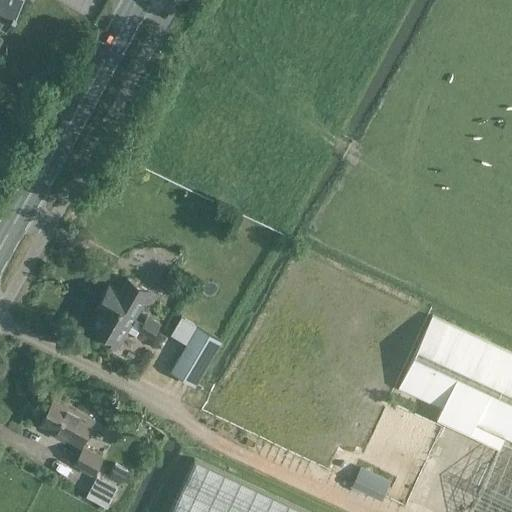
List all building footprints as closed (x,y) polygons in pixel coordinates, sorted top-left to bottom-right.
[(0,0),(0,25),(6,29),(22,0),(0,0)] [(2,59),(18,69),(30,49),(13,40),(2,59)] [(100,300),(104,302),(105,300),(143,322),(145,318),(135,312),(149,289),(127,277),(120,289),(109,282),(99,300),(100,301),(100,300)] [(139,329),(143,322),(105,300),(104,302),(91,325),(106,334),(104,338),(116,345),(126,329),(136,334),(139,329)] [(511,511),(511,351),(431,314),(398,386),(440,406),(435,417),(498,446),(468,511),(511,511)] [(159,322),(149,316),(147,315),(145,318),(143,322),(155,329),(159,322)] [(195,384),(221,339),(181,316),(171,333),(187,342),(171,370),(195,384)] [(151,336),(155,329),(143,322),(139,329),(151,336)] [(40,423),(80,444),(94,417),(55,396),(40,423)] [(75,464),(93,473),(102,455),(84,446),(75,464)] [(312,511),(193,456),(167,511),(312,511)] [(114,462),(109,473),(122,480),(128,470),(114,462)] [(385,495),(393,476),(362,463),(354,482),(385,495)] [(118,487),(96,476),(87,495),(108,506),(118,487)]
